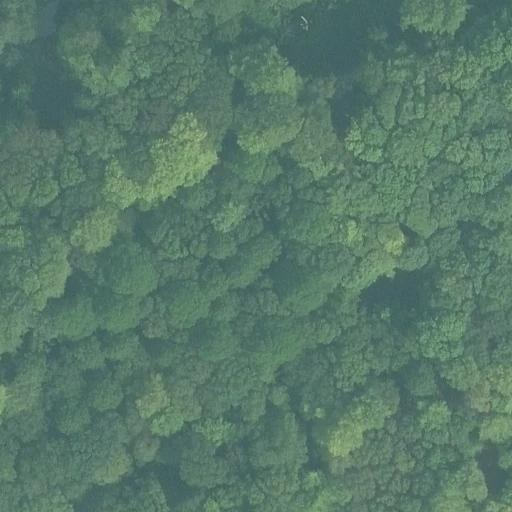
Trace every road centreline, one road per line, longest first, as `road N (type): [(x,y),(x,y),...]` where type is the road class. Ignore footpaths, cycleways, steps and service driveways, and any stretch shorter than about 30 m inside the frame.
road 1 (unknown): [(304,414),(379,346),(504,268),(511,216)]
road 2 (unknown): [(304,414),(111,511)]
road 3 (residential): [(393,269),(511,186)]
